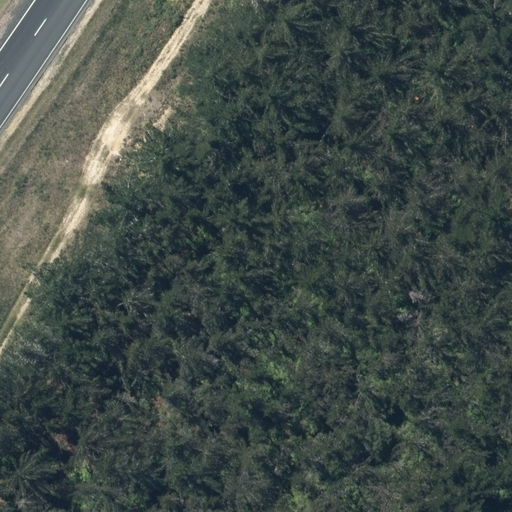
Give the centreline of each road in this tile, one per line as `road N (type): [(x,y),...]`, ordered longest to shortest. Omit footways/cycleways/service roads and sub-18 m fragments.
road 1 (track): [(205,0),(0,330)]
road 2 (tertiary): [(72,0),(0,105)]
